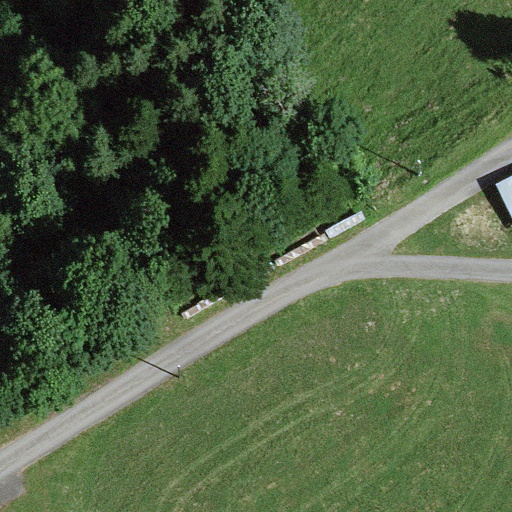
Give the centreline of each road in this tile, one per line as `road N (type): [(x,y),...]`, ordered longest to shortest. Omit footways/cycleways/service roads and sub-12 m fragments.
road 1 (track): [(0,466),(315,281),(398,272),(511,280)]
road 2 (track): [(511,152),(315,281)]
